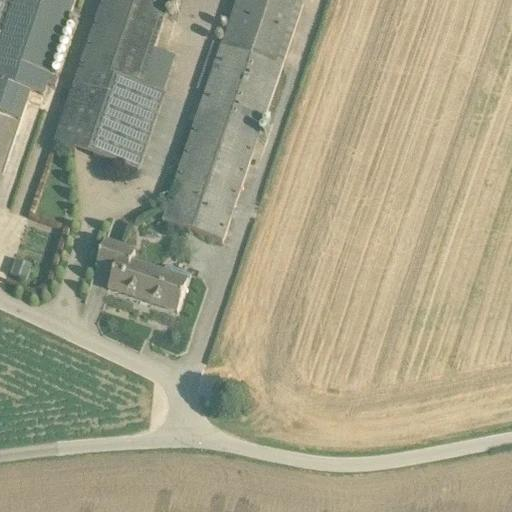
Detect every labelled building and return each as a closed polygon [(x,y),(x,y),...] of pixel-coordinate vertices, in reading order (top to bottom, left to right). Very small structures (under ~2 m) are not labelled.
[(0,0),(0,123),(22,131),(31,104),(44,108),(79,0),(0,0)] [(106,0),(56,154),(140,182),(177,68),(156,61),(175,0),(106,0)] [(162,232),(224,253),(303,14),(259,0),(238,0),(221,54),(213,52),(197,101),(205,104),(162,232)] [(135,262),(105,252),(97,278),(114,284),(109,301),(177,324),(189,293),(189,289),(167,280),(165,280),(163,283),(132,272),(135,262)] [(29,290),(34,274),(19,269),(14,286),(29,290)]
